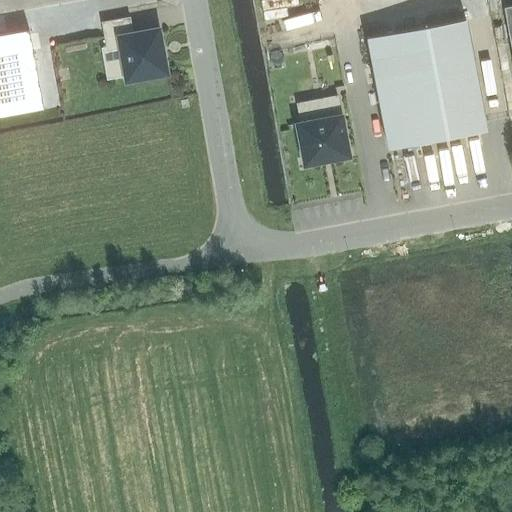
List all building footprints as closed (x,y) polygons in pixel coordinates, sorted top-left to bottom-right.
[(511,4),(503,6),(511,56),(511,4)] [(101,22),(106,51),(120,49),(125,77),(125,80),(129,80),(129,79),(162,73),(163,74),(166,73),(165,70),(162,56),(163,56),(161,45),(160,45),(158,32),(158,29),(154,29),(155,30),(132,34),(129,17),(101,22)] [(465,18),(366,37),(387,148),(486,129),(465,18)] [(296,42),(328,33),(326,24),(293,33),(296,42)] [(34,28),(0,33),(0,115),(49,107),(34,28)] [(57,45),(61,65),(84,60),(80,40),(57,45)] [(320,99),(324,119),(297,124),(305,164),(321,160),(321,161),(332,159),(331,158),(348,155),(336,96),(320,99)]
